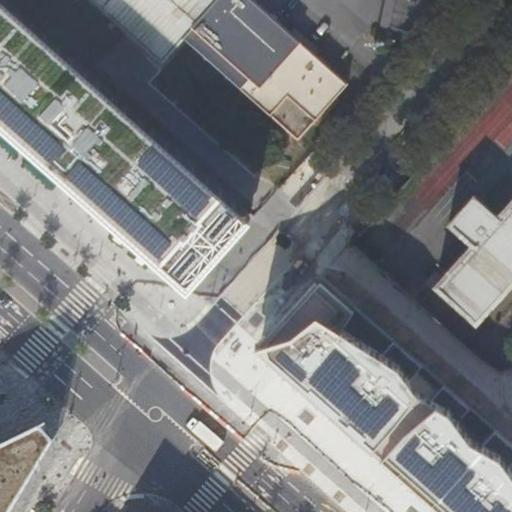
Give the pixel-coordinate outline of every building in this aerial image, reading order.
[(0,0),(0,117),(188,283),(249,214),(128,106),(123,101),(90,72),(85,68),(7,0),(0,0)] [(70,0),(71,1),(72,0),(82,0),(154,62),(175,39),(209,0),(70,0)] [(209,0),(175,39),(292,141),(341,86),(245,0),(209,0)] [(85,68),(90,72),(94,68),(89,64),(85,68)] [(123,101),(128,106),(132,101),(127,97),(123,101)] [(511,191),(491,215),(468,194),(440,225),(463,246),(426,288),(471,329),(511,282),(511,191)] [(257,342),(253,347),(264,357),(443,511),(511,511),(511,447),(319,276),(257,342)] [(0,511),(17,511),(31,490),(63,437),(48,421),(0,444),(0,511)]
